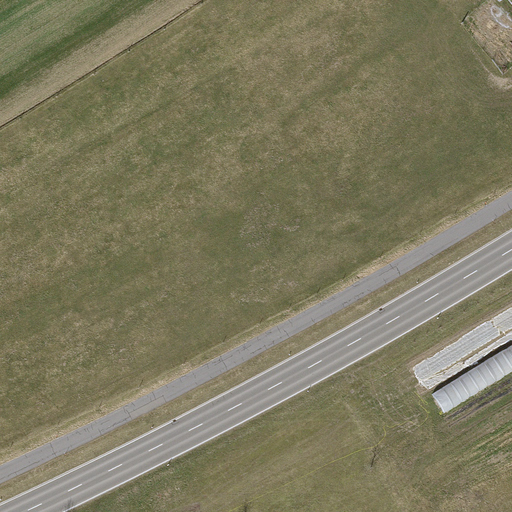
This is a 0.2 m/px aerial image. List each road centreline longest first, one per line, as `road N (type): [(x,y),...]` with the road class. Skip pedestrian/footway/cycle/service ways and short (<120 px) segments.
road 1 (secondary): [(26,511),(186,438),(511,253)]
road 2 (track): [(0,217),(392,0)]
